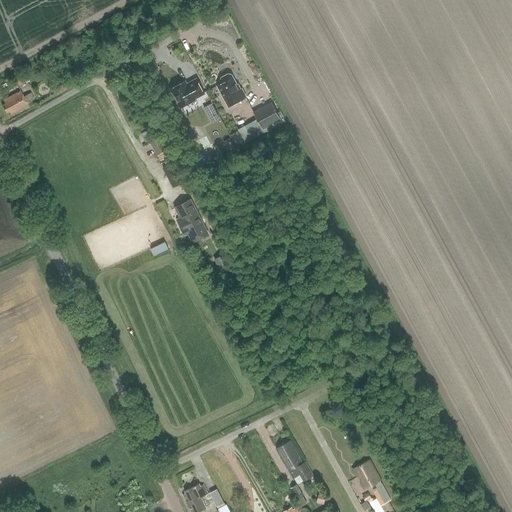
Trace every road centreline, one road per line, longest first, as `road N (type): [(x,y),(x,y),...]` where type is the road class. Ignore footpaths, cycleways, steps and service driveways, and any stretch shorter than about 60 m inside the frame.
road 1 (unclassified): [(176,511),(0,143)]
road 2 (track): [(0,70),(130,0)]
